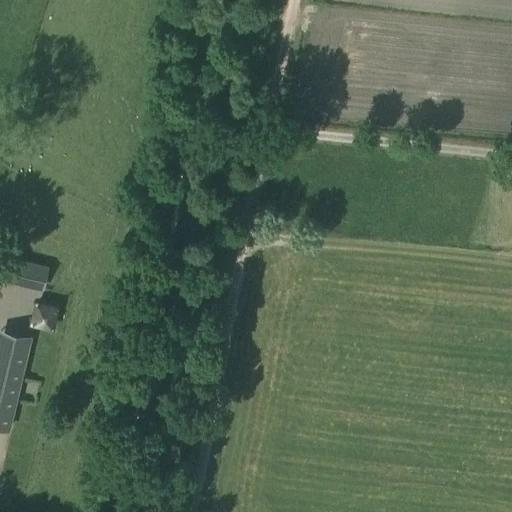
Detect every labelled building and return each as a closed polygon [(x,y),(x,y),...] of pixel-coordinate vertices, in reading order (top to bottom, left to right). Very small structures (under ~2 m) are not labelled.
[(0,278),(41,288),(46,267),(0,255),(0,278)] [(31,323),(51,328),(56,308),(36,303),(31,323)] [(63,331),(59,362),(80,364),(84,334),(63,331)] [(0,426),(8,428),(27,350),(0,344),(0,426)] [(31,476),(29,511),(59,511),(61,477),(31,476)]
